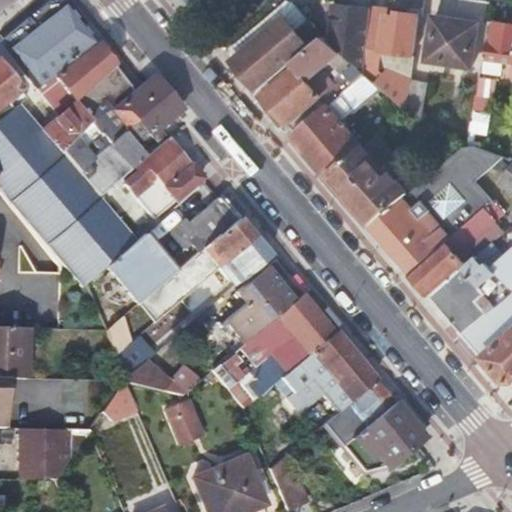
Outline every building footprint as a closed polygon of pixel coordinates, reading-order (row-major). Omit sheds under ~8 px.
[(309,16),(293,2),(289,0),(287,0),(230,48),(232,59),(258,89),(292,61),(311,45),(308,41),(321,30),(319,27),(309,16)] [(47,1),(0,36),(0,43),(37,89),(95,43),(61,3),(47,1)] [(330,1),(324,34),(343,51),(362,69),(368,11),(368,6),(330,1)] [(396,14),(368,11),(362,69),(382,87),(405,109),(409,78),(388,68),(387,77),(375,75),(379,50),(413,54),(419,13),(397,10),(396,14)] [(479,19),(432,14),(426,61),(472,67),(479,19)] [(486,58),(511,62),(511,24),(495,22),(491,42),(488,42),(486,58)] [(321,30),(308,41),(311,45),(324,34),(321,30)] [(310,79),(343,51),(324,34),(311,45),(292,61),(294,64),(260,92),(288,125),(323,94),(310,79)] [(105,55),(95,43),(37,89),(55,112),(73,99),(114,67),(105,55)] [(0,118),(20,103),(26,98),(0,65),(0,118)] [(138,147),(173,117),(181,111),(168,96),(157,83),(152,77),(145,82),(134,90),(114,67),(73,99),(92,122),(59,150),(100,198),(117,184),(130,172),(108,146),(125,132),(138,147)] [(343,121),(382,87),(362,69),(292,129),(329,174),(363,144),(343,121)] [(494,78),(477,77),(472,107),(491,110),(494,78)] [(427,81),(409,78),(405,109),(421,119),(427,81)] [(38,126),(59,150),(92,122),(73,99),(55,112),(38,126)] [(38,126),(20,103),(0,118),(0,191),(9,203),(82,288),(104,268),(136,240),(100,198),(59,150),(38,126)] [(160,187),(188,164),(178,152),(167,140),(130,172),(117,184),(132,201),(154,184),(157,183),(160,187)] [(489,167),(467,140),(410,190),(371,223),(412,272),(494,200),(476,179),(489,167)] [(384,168),(363,144),(329,174),(371,223),(410,190),(388,164),(384,168)] [(194,171),(188,164),(160,187),(173,203),(201,179),(194,171)] [(497,181),(511,193),(511,170),(508,167),(497,181)] [(194,238),(202,248),(235,219),(217,197),(187,221),(184,217),(168,232),(182,249),(194,238)] [(505,211),(494,200),(412,272),(431,295),(469,263),(459,252),(474,239),(505,211)] [(251,238),(235,219),(202,248),(176,270),(162,281),(179,300),(217,267),(251,238)] [(104,268),(135,305),(162,281),(176,270),(143,234),(136,240),(104,268)] [(217,267),(232,285),(266,255),(251,238),(217,267)] [(483,251),(474,239),(459,252),(469,263),(477,256),(483,251)] [(511,246),(492,264),(511,286),(511,292),(481,319),(498,340),(511,327),(511,246)] [(477,256),(469,263),(431,295),(437,302),(454,321),(464,333),(481,319),(511,292),(511,286),(492,264),(487,262),(484,265),(477,256)] [(265,309),(272,318),(300,295),(292,286),(275,265),(269,259),(232,290),(243,303),(224,319),(244,342),(259,329),(263,325),(256,317),(265,309)] [(0,327),(27,328),(61,329),(62,274),(0,272),(0,327)] [(265,335),(275,347),(315,313),(300,295),(272,318),(263,325),(259,329),(265,335)] [(240,392),(249,403),(297,363),(332,333),(315,313),(275,347),(249,369),(257,378),(240,392)] [(120,317),(101,334),(112,357),(136,337),(120,317)] [(474,346),(484,357),(501,343),(498,340),(481,319),(464,333),(474,346)] [(0,327),(0,377),(27,378),(27,328),(0,327)] [(265,335),(259,329),(244,342),(227,356),(232,363),(265,335)] [(297,363),(338,411),(373,381),(353,357),(332,333),(297,363)] [(511,336),(503,345),(501,343),(484,357),(504,381),(509,382),(511,381),(511,336)] [(232,363),(227,356),(210,370),(225,388),(242,374),(232,363)] [(148,358),(122,381),(181,397),(198,381),(185,367),(170,380),(148,358)] [(124,419),(135,412),(122,381),(109,400),(102,410),(111,420),(120,412),(124,419)] [(392,403),(373,381),(338,411),(322,424),(330,433),(341,446),(392,403)] [(64,389),(62,429),(69,429),(88,430),(92,425),(94,393),(87,393),(87,389),(64,389)] [(98,394),(94,393),(92,425),(100,413),(96,413),(98,394)] [(422,439),(392,403),(341,446),(362,471),(378,457),(388,468),(422,439)] [(203,436),(190,407),(167,418),(179,446),(203,436)] [(330,433),(322,424),(313,432),(321,441),(330,433)] [(68,446),(77,447),(88,431),(88,430),(69,429),(68,446)] [(63,435),(40,435),(39,451),(28,451),(28,475),(53,475),(54,464),(59,464),(59,454),(62,454),(63,435)] [(308,501),(287,452),(269,467),(288,510),(308,501)] [(205,511),(249,511),(267,504),(244,454),(190,478),(205,511)]
